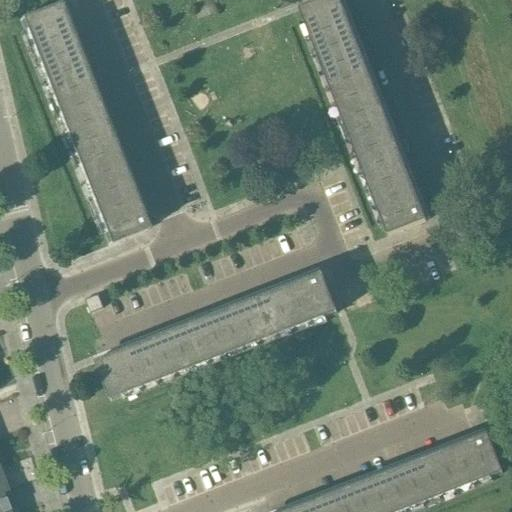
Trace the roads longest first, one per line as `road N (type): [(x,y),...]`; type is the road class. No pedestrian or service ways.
road 1 (residential): [(334,248),(347,280),(456,239),(365,0)]
road 2 (residential): [(474,408),(193,511)]
road 3 (residential): [(183,242),(88,0)]
road 4 (residential): [(103,340),(334,248)]
road 5 (residential): [(85,511),(35,300)]
road 6 (residential): [(183,242),(311,191),(334,248)]
road 7 (residential): [(35,300),(0,144)]
road 8 (residential): [(35,300),(183,242)]
